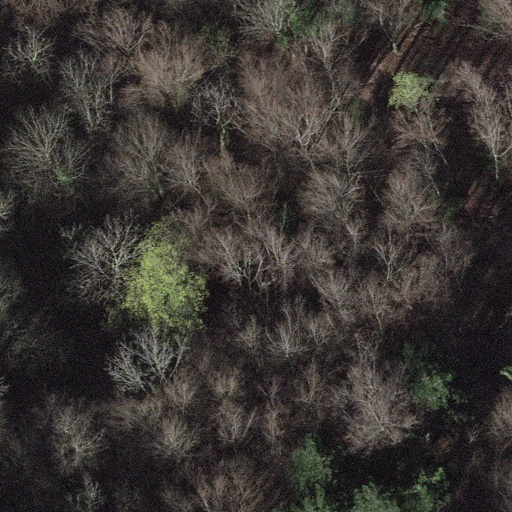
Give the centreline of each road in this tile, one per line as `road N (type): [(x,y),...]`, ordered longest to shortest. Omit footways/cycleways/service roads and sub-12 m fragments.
road 1 (track): [(511,252),(372,327),(178,395),(0,400)]
road 2 (track): [(511,92),(445,84),(232,84),(104,59),(0,18)]
